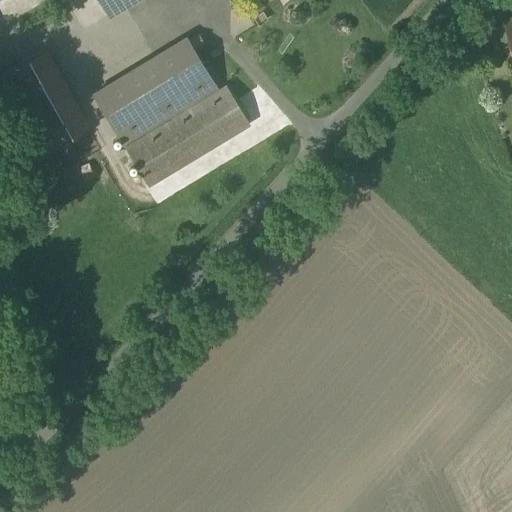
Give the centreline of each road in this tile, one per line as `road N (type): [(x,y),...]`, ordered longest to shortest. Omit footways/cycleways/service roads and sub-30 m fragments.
road 1 (unclassified): [(0,464),(315,153)]
road 2 (unclassified): [(315,153),(465,0)]
road 3 (unclassified): [(315,153),(208,11)]
